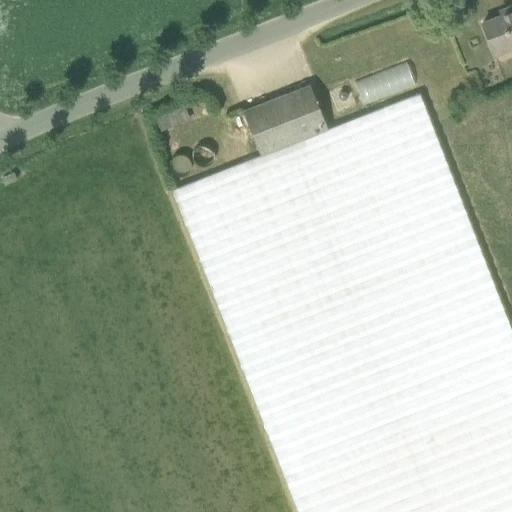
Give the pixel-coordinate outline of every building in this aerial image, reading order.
[(511,6),(509,7),(510,12),(483,23),(496,55),(511,48),(511,6)] [(362,102),(415,82),(406,60),(354,80),(362,102)] [(243,111),(261,155),(328,129),(310,85),(243,111)] [(511,511),(511,329),(420,93),(328,129),(261,155),(173,190),(181,208),(297,511),(511,511)] [(186,107),(155,116),(159,129),(190,120),(186,107)]
